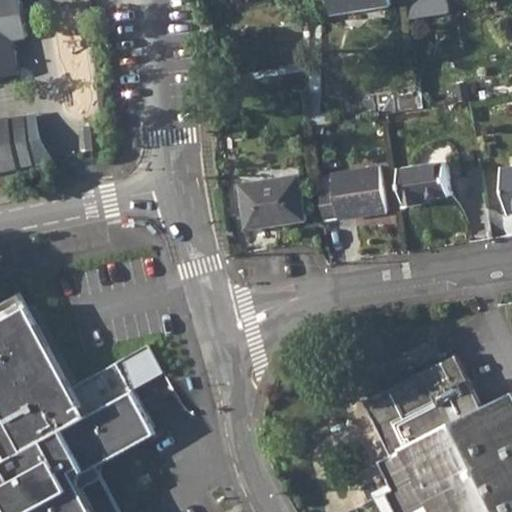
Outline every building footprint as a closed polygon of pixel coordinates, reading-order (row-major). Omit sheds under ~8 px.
[(0,0),(0,80),(22,77),(17,43),(29,40),(23,0),(0,0)] [(391,0),(330,0),(333,15),(392,6),(391,0)] [(425,0),(414,2),(407,3),(410,21),(438,16),(435,0),(425,0)] [(225,65),(226,71),(246,68),(245,62),(225,65)] [(321,66),(310,68),(310,72),(310,127),(320,125),(321,66)] [(246,68),(226,71),(227,81),(248,77),(246,68)] [(25,120),(12,122),(20,170),(33,168),(25,120)] [(0,173),(20,170),(12,122),(0,123),(0,173)] [(85,131),(87,152),(103,151),(101,130),(85,131)] [(447,163),(401,170),(408,209),(424,206),(423,200),(452,196),(447,163)] [(336,188),(321,191),(326,220),(341,218),(341,220),(389,212),(381,167),(334,175),(335,182),(336,188)] [(511,168),(502,170),(509,214),(511,213),(511,168)] [(301,175),(242,185),(249,230),(308,220),(301,175)] [(335,182),(320,184),(321,191),(336,188),(335,182)] [(120,511),(93,462),(156,427),(135,390),(119,361),(74,385),(68,389),(63,381),(69,377),(51,345),(45,348),(33,326),(39,323),(30,306),(0,322),(0,402),(5,411),(0,414),(0,452),(5,462),(0,464),(0,500),(7,497),(15,511),(120,511)] [(51,345),(39,323),(33,326),(45,348),(51,345)] [(135,390),(167,373),(150,343),(119,361),(135,390)] [(392,454),(382,459),(390,475),(396,487),(388,492),(397,511),(511,511),(511,394),(482,409),(455,356),(403,382),(386,390),(366,399),(392,454)] [(68,389),(74,385),(69,377),(63,381),(68,389)] [(125,511),(102,469),(104,464),(107,461),(159,433),(156,427),(93,462),(120,511),(125,511)]
